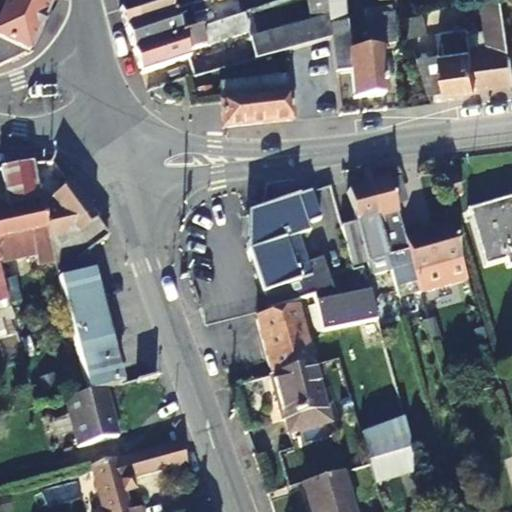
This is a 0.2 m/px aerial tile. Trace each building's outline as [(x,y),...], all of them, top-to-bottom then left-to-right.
[(0,65),(27,53),(51,0),(6,0),(0,13),(0,65)] [(126,24),(204,0),(139,0),(120,6),(126,24)] [(134,49),(195,29),(193,24),(215,17),(214,12),(249,1),(248,0),(204,0),(126,24),(134,49)] [(329,24),(347,21),(344,0),(326,0),(328,17),(329,24)] [(511,64),(504,0),(485,0),(490,44),(473,46),(480,87),(511,84),(511,64)] [(243,14),(195,29),(134,49),(141,72),(188,58),(187,51),(248,32),(243,14)] [(391,14),(376,16),(379,44),(394,42),(391,14)] [(405,18),(409,35),(423,32),(420,15),(405,18)] [(368,46),(379,44),(376,16),(365,18),(368,46)] [(251,39),(256,57),(330,36),(329,24),(328,17),(251,39)] [(331,43),(349,40),(347,21),(329,24),(330,36),(331,43)] [(473,46),(470,27),(440,32),(443,54),(428,56),(433,92),(480,87),(473,46)] [(350,54),(349,40),(331,43),(332,56),(350,54)] [(379,50),(350,54),(332,56),(334,77),(352,74),(355,99),(384,96),(379,50)] [(221,101),(224,126),(293,119),(289,94),(221,101)] [(55,186),(66,180),(56,167),(54,163),(44,164),(48,177),(55,186)] [(56,167),(66,180),(73,176),(63,163),(56,167)] [(17,191),(36,187),(32,171),(30,164),(10,165),(17,191)] [(462,190),(457,173),(438,181),(443,198),(462,190)] [(402,231),(388,181),(368,186),(392,269),(392,271),(403,268),(393,233),(402,231)] [(96,392),(120,385),(91,272),(71,277),(68,268),(83,257),(87,268),(101,258),(94,247),(108,236),(70,185),(51,199),(39,198),(40,204),(54,261),(88,394),(96,392)] [(356,223),(361,242),(372,239),(381,272),(392,269),(368,186),(348,192),(356,223)] [(511,191),(464,207),(482,262),(501,254),(503,261),(511,258),(511,191)] [(310,193),(247,214),(248,252),(267,310),(315,297),(323,331),(377,320),(374,309),(369,291),(367,285),(366,281),(356,284),(358,292),(333,300),(320,260),(305,265),(296,237),(309,233),(306,226),(319,221),(310,193)] [(40,204),(0,213),(0,260),(1,264),(37,255),(40,265),(54,261),(40,204)] [(367,264),(361,242),(356,223),(341,227),(353,268),(367,264)] [(420,238),(406,243),(418,286),(465,272),(454,234),(424,244),(420,238)] [(369,290),(374,309),(383,307),(376,283),(367,285),(369,290)] [(397,288),(400,299),(411,296),(408,286),(397,288)] [(257,319),(272,377),(312,366),(297,309),(257,319)] [(281,422),(285,421),(324,410),(312,366),(272,377),(269,378),(281,422)] [(88,394),(57,403),(71,449),(110,438),(96,392),(88,394)] [(324,410),(285,421),(290,436),(332,425),(328,409),(324,410)] [(400,421),(358,437),(368,464),(411,448),(400,421)] [(176,429),(165,430),(170,442),(179,439),(176,429)] [(141,511),(141,509),(134,511),(130,492),(134,491),(137,483),(136,476),(184,463),(179,445),(93,470),(104,511),(141,511)] [(351,511),(339,470),(301,482),(309,511),(351,511)]
